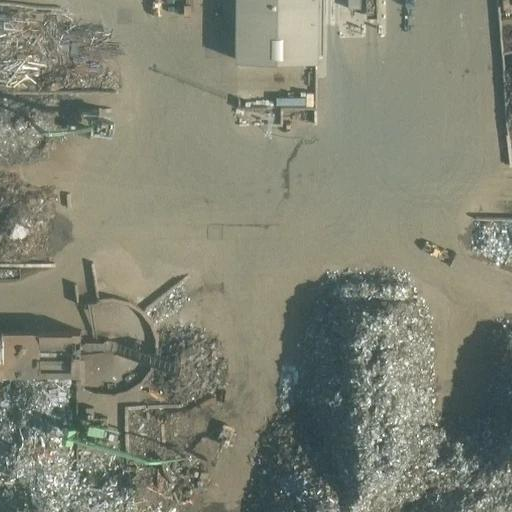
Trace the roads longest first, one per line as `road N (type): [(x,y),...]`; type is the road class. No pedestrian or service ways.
road 1 (unknown): [(351,199),(356,511)]
road 2 (unknown): [(351,199),(235,201),(217,188),(198,97),(175,65)]
road 3 (unknown): [(511,274),(458,213),(420,192),(353,173)]
road 4 (unknown): [(175,65),(143,46),(0,45)]
road 5 (unknown): [(356,41),(353,173)]
